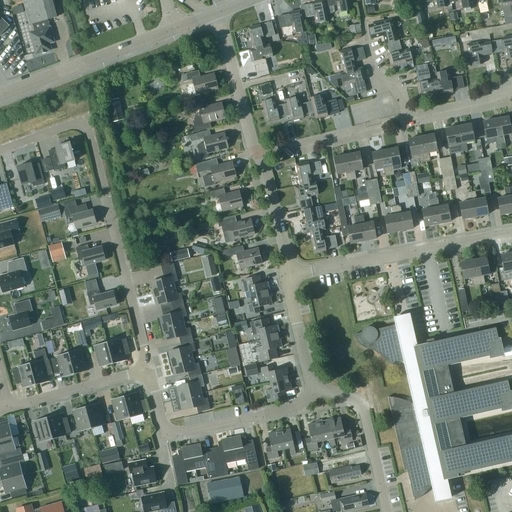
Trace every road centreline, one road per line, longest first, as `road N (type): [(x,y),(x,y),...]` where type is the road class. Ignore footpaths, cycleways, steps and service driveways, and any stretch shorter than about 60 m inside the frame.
road 1 (residential): [(0,150),(66,125),(89,135),(150,371)]
road 2 (residential): [(150,371),(165,437),(296,407),(313,389)]
road 3 (residential): [(289,275),(511,233)]
road 4 (unclassified): [(0,95),(171,30)]
road 5 (residential): [(386,511),(361,406),(313,389)]
road 6 (residential): [(511,91),(409,115),(393,90),(377,88)]
road 7 (residential): [(258,154),(218,13)]
road 8 (residential): [(150,371),(8,406)]
road 9 (residential): [(289,275),(258,154)]
